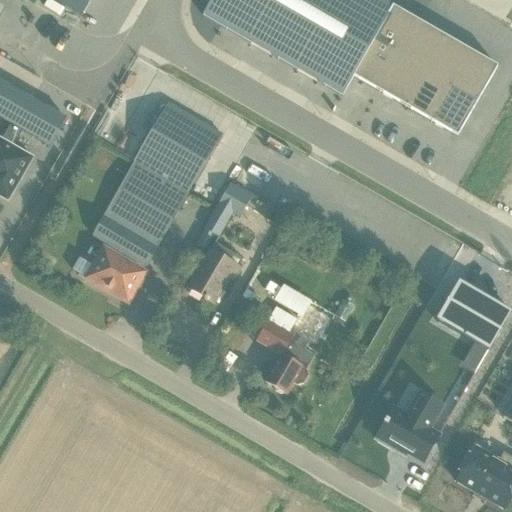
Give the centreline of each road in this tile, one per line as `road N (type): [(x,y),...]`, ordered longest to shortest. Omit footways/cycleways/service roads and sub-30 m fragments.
road 1 (unclassified): [(0,282),(393,511)]
road 2 (residential): [(511,241),(173,45),(161,24),(166,0)]
